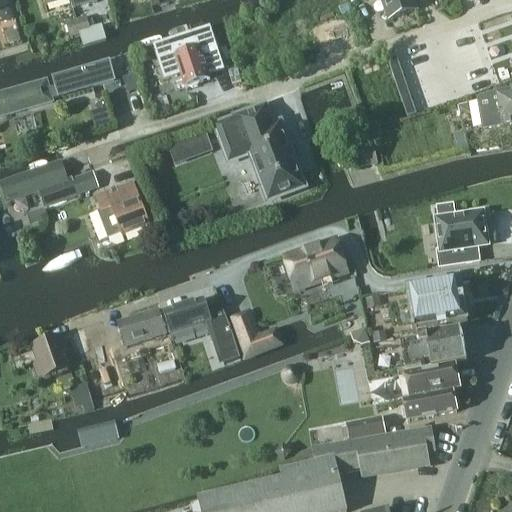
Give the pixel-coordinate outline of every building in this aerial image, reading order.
[(69,0),(70,0),(73,10),(98,2),(97,0),(69,0)] [(382,0),(389,20),(416,11),(412,0),(382,0)] [(77,21),(81,36),(92,33),(87,18),(77,21)] [(81,36),(77,21),(66,24),(70,39),(81,36)] [(210,28),(192,34),(192,36),(155,48),(163,72),(179,67),(186,88),(189,87),(193,89),(199,87),(200,83),(210,80),(209,77),(225,72),(210,28)] [(92,33),(81,36),(84,47),(106,40),(103,29),(92,33)] [(395,52),(386,55),(389,64),(398,61),(395,52)] [(400,69),(398,61),(389,64),(392,72),(400,69)] [(394,79),(403,76),(400,69),(392,72),(394,79)] [(93,88),(88,70),(46,82),(52,100),(93,88)] [(406,84),(403,76),(394,79),(397,87),(406,84)] [(408,92),(406,84),(397,87),(400,95),(408,92)] [(411,100),(408,92),(400,95),(402,103),(411,100)] [(478,101),(483,131),(511,126),(511,92),(498,95),(478,101)] [(414,108),(411,100),(402,103),(405,110),(414,108)] [(416,115),(414,108),(405,110),(408,118),(416,115)] [(260,109),(236,118),(237,119),(216,127),(229,162),(251,153),(269,200),(302,187),(280,125),(268,130),(260,109)] [(357,170),(379,165),(375,148),(353,153),(357,170)] [(0,183),(0,199),(0,200),(64,179),(59,164),(0,183)] [(82,177),(40,193),(45,208),(99,189),(93,173),(82,177)] [(123,235),(123,237),(150,226),(133,184),(97,199),(102,212),(99,213),(109,237),(113,238),(123,235)] [(488,247),(483,214),(455,218),(453,206),(437,209),(439,220),(436,221),(441,252),(438,253),(440,270),(480,264),(477,248),(488,247)] [(347,274),(337,242),(285,260),(295,292),(347,274)] [(413,334),(469,324),(461,280),(405,290),(413,334)] [(171,337),(211,324),(222,358),(238,353),(230,328),(222,308),(209,312),(205,301),(163,314),(171,337)] [(126,349),(166,336),(158,311),(118,325),(126,349)] [(231,324),(244,359),(284,344),(277,328),(260,335),(251,312),(230,319),(231,324)] [(103,335),(99,324),(72,333),(82,362),(92,359),(86,341),(103,335)] [(357,346),(365,350),(373,346),(368,332),(354,337),(357,346)] [(434,369),(456,366),(467,363),(461,332),(401,343),(406,369),(433,364),(434,369)] [(62,371),(71,368),(60,337),(34,346),(45,377),(53,374),(54,378),(64,375),(62,371)] [(456,366),(434,369),(406,374),(411,399),(411,400),(453,392),(454,392),(461,391),(456,366)] [(88,389),(72,393),(76,408),(92,404),(88,389)] [(411,400),(411,399),(404,400),(408,423),(458,413),(454,392),(453,392),(411,400)] [(348,426),(351,444),(387,437),(384,420),(348,426)] [(432,451),(428,430),(387,437),(312,450),(314,464),(281,472),(283,480),(199,500),(201,511),(346,511),(337,475),(361,471),(362,477),(426,466),(424,453),(432,451)]
